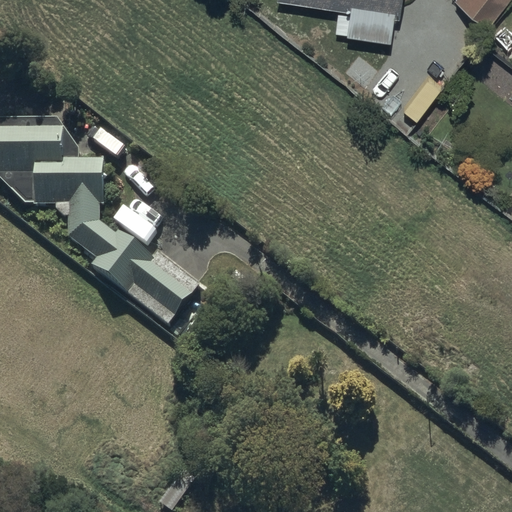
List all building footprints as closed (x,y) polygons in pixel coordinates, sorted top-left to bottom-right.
[(307,0),(352,7),(348,32),(392,39),(395,15),(400,16),(402,0),(307,0)] [(462,0),(490,21),(506,0),(462,0)] [(65,162),(65,130),(0,130),(0,176),(37,177),(37,208),(58,208),(58,212),(65,221),(71,220),(71,240),(99,263),(94,269),(171,329),(202,288),(162,257),(157,262),(121,233),(118,237),(101,224),(101,208),(106,208),(106,163),(65,162)] [(511,226),(465,187),(440,217),(497,264),(511,246),(511,226)] [(436,319),(423,334),(494,391),(511,368),(511,321),(465,284),(450,301),(442,295),(428,313),(436,319)] [(184,470),(161,504),(173,511),(175,511),(198,480),(184,470)]
